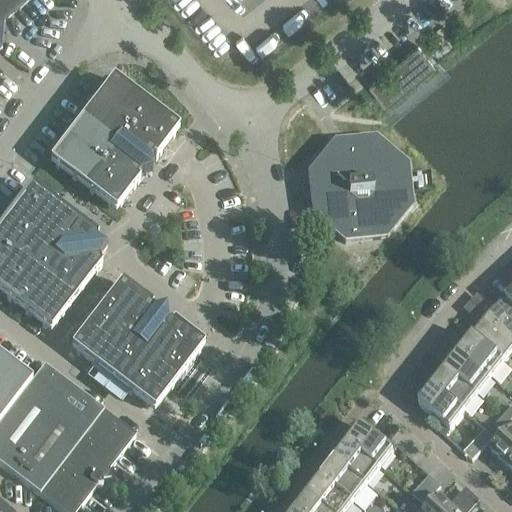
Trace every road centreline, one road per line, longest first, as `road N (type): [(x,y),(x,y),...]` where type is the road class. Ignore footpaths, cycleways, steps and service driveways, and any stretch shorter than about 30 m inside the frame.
road 1 (unclassified): [(135,511),(248,361),(281,289),(276,225),(248,111)]
road 2 (residential): [(502,511),(391,403),(413,355),(511,244)]
road 3 (tertiary): [(248,111),(283,100),(406,0)]
road 4 (unclassified): [(0,151),(113,0)]
road 5 (tertiary): [(248,111),(208,95),(126,0)]
